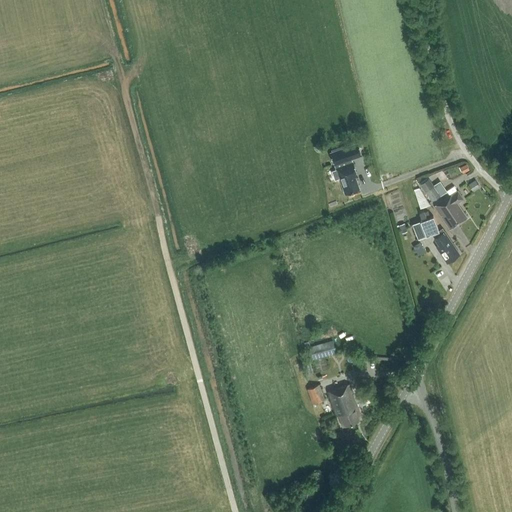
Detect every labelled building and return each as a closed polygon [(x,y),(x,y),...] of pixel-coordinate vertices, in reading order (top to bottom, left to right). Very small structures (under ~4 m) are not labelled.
[(362,155),(357,143),(331,153),(345,193),(360,188),(355,175),(357,174),(352,159),(362,155)] [(467,165),(461,168),(463,172),(464,171),(465,173),(470,171),(467,165)] [(429,178),(420,184),(432,202),(441,196),(429,178)] [(474,189),(481,184),(477,179),(471,184),(474,189)] [(468,217),(458,203),(464,199),(458,190),(435,206),(450,230),(467,218),(468,217)] [(447,262),(460,253),(444,231),(442,228),(439,230),(434,216),(420,221),(426,236),(432,233),(435,237),(434,238),(439,244),(436,246),(447,262)] [(425,236),(420,221),(415,223),(420,238),(425,236)] [(336,352),(333,340),(310,347),(313,359),(336,352)] [(358,416),(361,414),(358,405),(359,405),(350,383),(328,392),(341,425),(360,419),(358,416)] [(325,399),(319,384),(307,389),(313,404),(325,399)] [(370,396),(368,390),(361,392),(363,398),(370,396)]
